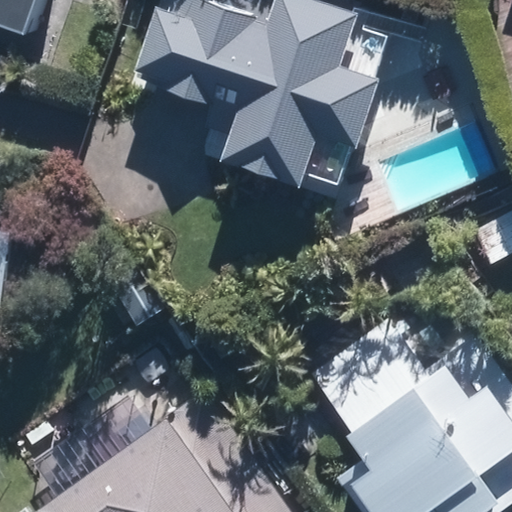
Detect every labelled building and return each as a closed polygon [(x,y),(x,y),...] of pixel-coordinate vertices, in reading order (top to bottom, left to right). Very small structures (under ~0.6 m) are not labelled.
[(0,0),(0,33),(20,40),(32,0),(0,0)] [(335,190),(389,35),(285,0),(273,0),(262,32),(169,0),(156,0),(130,76),(159,86),(158,90),(210,108),(202,130),(227,138),(218,163),(294,189),(298,177),(335,190)] [(0,296),(8,239),(0,237),(0,296)] [(497,511),(511,501),(511,403),(465,340),(421,372),(387,324),(308,381),(348,437),(341,442),(359,466),(334,484),(354,511),(497,511)] [(286,511),(200,394),(37,511),(286,511)]
